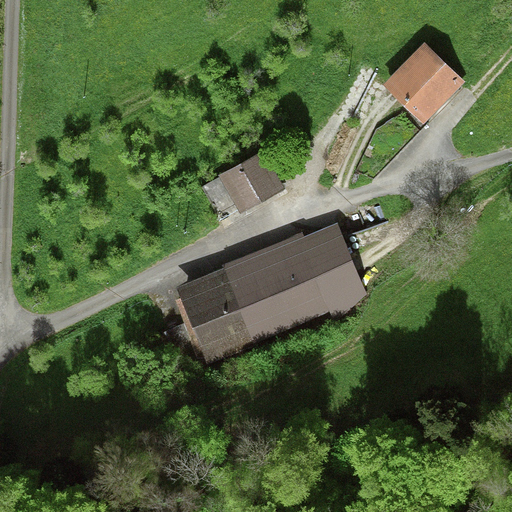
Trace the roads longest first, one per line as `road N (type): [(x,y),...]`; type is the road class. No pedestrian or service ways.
road 1 (track): [(511,153),(270,222),(50,324),(0,335)]
road 2 (residential): [(0,272),(10,0)]
